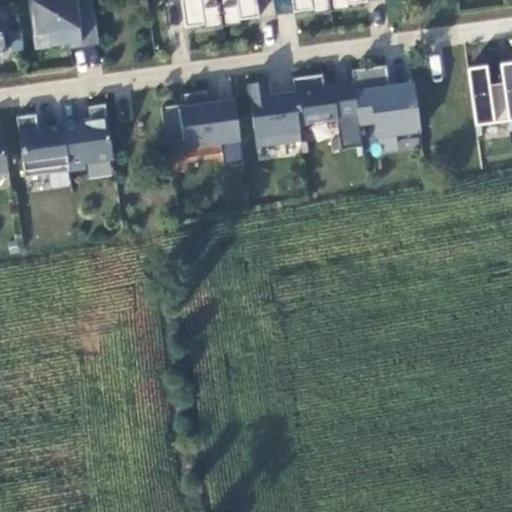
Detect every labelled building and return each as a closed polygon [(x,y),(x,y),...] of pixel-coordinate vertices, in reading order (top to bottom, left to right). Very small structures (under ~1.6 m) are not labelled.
[(40,0),(33,1),(38,35),(47,34),(50,47),(98,40),(92,0),(40,0)] [(223,26),(218,0),(163,0),(164,3),(182,1),(185,28),(204,25),(205,29),(223,26)] [(218,0),(223,26),(240,24),(240,20),(259,17),(256,0),(218,0)] [(331,11),(329,0),(292,0),(294,13),(313,10),(314,14),(331,11)] [(329,0),(331,11),(349,9),(349,5),(368,2),(367,0),(329,0)] [(511,120),(511,62),(500,64),(503,83),(489,85),(486,66),(467,69),(475,126),(511,120)] [(352,70),(353,85),(358,114),(359,124),(374,122),(376,137),(420,131),(414,84),(389,87),(386,65),(352,70)] [(292,78),(294,93),(299,124),(338,119),(338,117),(358,114),(353,85),(325,88),(322,74),(292,78)] [(247,85),(250,105),(256,146),(301,140),(299,124),(294,93),(269,96),(267,82),(247,85)] [(181,104),(162,107),(166,144),(184,141),(187,157),(222,153),(224,166),(243,164),(236,111),(211,115),(207,90),(180,94),(181,104)] [(63,125),(69,170),(86,168),(84,163),(113,159),(105,104),(88,107),(90,121),(63,125)] [(36,114),(16,117),(25,177),(64,172),(69,170),(63,125),(38,129),(36,114)] [(0,174),(8,174),(1,120),(0,119),(0,174)]
